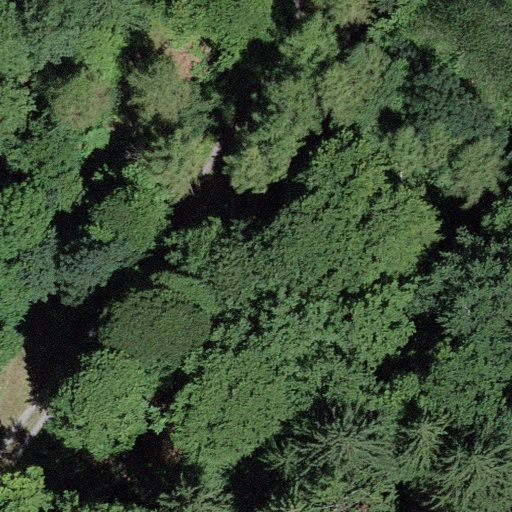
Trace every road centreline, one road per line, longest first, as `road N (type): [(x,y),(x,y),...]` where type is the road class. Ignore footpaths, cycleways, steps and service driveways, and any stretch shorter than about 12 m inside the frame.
road 1 (track): [(297,0),(292,29),(0,473)]
road 2 (track): [(79,0),(11,162),(0,276)]
